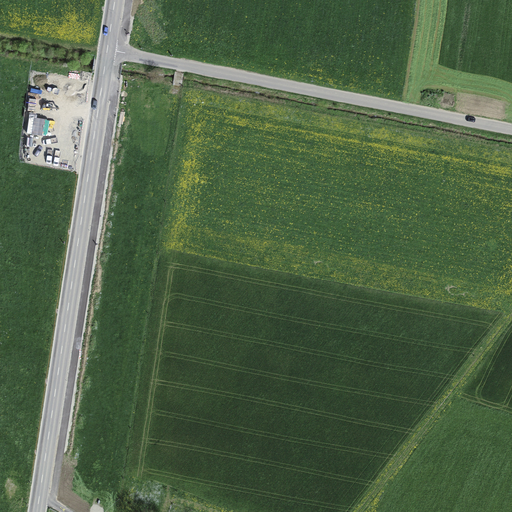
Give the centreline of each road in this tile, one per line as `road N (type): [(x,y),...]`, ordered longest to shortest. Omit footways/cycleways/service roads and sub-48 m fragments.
road 1 (secondary): [(107,49),(39,499)]
road 2 (unclassified): [(511,129),(107,49)]
